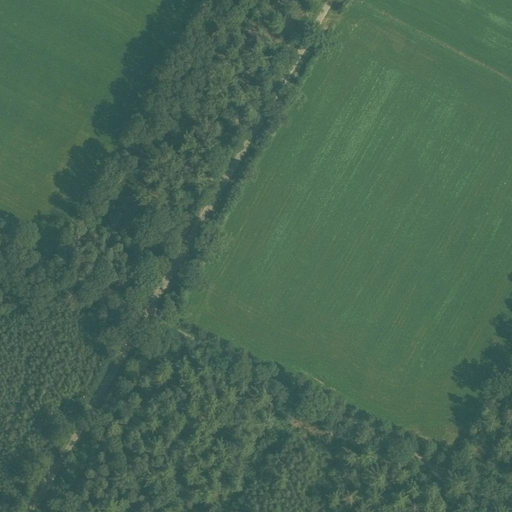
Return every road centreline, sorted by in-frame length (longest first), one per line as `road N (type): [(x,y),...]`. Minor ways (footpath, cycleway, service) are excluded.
road 1 (unclassified): [(511,507),(146,314)]
road 2 (unclassified): [(146,314),(329,0)]
road 3 (unclassified): [(29,511),(146,314)]
road 4 (unclassified): [(146,314),(0,237)]
